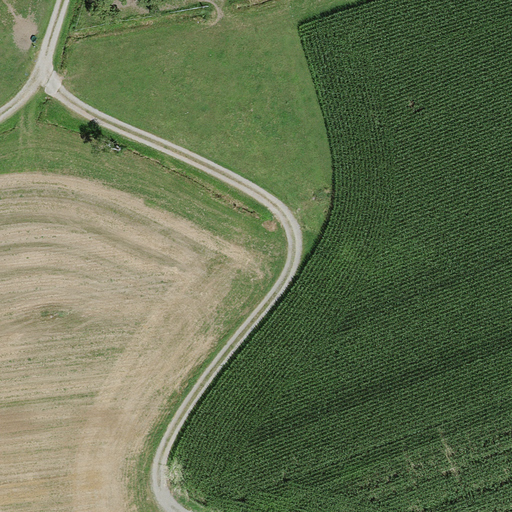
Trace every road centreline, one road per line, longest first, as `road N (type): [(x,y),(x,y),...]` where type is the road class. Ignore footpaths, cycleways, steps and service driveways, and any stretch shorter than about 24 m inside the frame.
road 1 (track): [(45,57),(69,105),(243,186),(283,215),(295,242),(291,274),(271,305),(181,418),(162,461),(160,493),(170,511)]
road 2 (track): [(63,0),(36,85),(0,119)]
